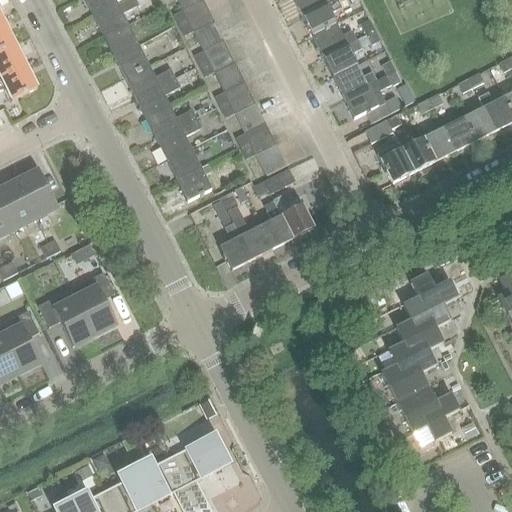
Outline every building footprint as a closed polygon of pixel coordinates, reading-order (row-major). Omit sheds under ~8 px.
[(82,0),(92,19),(115,7),(110,0),(82,0)] [(135,0),(128,0),(115,7),(92,19),(102,39),(125,28),(119,16),(139,7),(135,0)] [(201,0),(180,0),(177,2),(182,12),(202,1),(201,0)] [(290,0),(300,19),(336,1),(335,0),(290,0)] [(202,1),(182,12),(187,22),(208,12),(202,2),(202,1)] [(300,19),(311,39),(335,27),(329,16),(340,10),(336,1),(300,19)] [(182,12),(173,17),(178,27),(187,22),(182,12)] [(208,12),(187,22),(192,33),(213,23),(208,12)] [(187,22),(178,27),(183,37),(192,33),(187,22)] [(360,27),(365,37),(374,33),(369,22),(360,27)] [(213,23),(192,33),(197,43),(218,33),(213,23)] [(0,53),(14,46),(3,25),(0,25),(0,53)] [(335,27),(311,39),(321,59),(356,42),(352,33),(341,39),(335,27)] [(102,39),(113,60),(135,48),(125,28),(102,39)] [(218,33),(197,43),(202,52),(223,42),(218,33)] [(374,33),(365,37),(371,48),(379,43),(374,33)] [(208,63),(228,53),(223,42),(202,53),(208,63)] [(321,59),(332,80),(356,68),(350,57),(361,51),(356,42),(321,59)] [(0,80),(25,68),(14,46),(0,53),(0,80)] [(113,60),(123,80),(146,69),(135,48),(113,60)] [(202,53),(193,57),(199,68),(208,63),(202,53)] [(228,53),(208,63),(213,73),(213,74),(234,64),(228,53)] [(511,67),(509,61),(498,66),(503,74),(511,69),(511,67)] [(208,63),(199,68),(204,78),(213,73),(208,63)] [(381,68),(386,78),(395,74),(389,63),(381,68)] [(234,64),(213,74),(219,85),(239,75),(234,64)] [(0,80),(11,103),(36,90),(25,68),(0,80)] [(332,80),(342,100),(376,83),(372,74),(361,80),(356,68),(332,80)] [(146,69),(123,80),(134,101),(175,80),(171,72),(152,82),(146,69)] [(395,74),(386,78),(392,89),(400,84),(395,74)] [(244,84),(239,75),(219,85),(223,94),(244,84)] [(472,90),(482,85),(478,76),(468,81),(472,90)] [(376,83),(342,100),(353,122),(365,116),(370,126),(390,116),(384,105),(377,109),(371,98),(390,87),(386,78),(376,83)] [(134,101),(144,121),(167,110),(161,99),(179,89),(175,80),(134,101)] [(468,81),(457,87),(462,95),(472,90),(468,81)] [(244,84),(223,94),(229,104),(249,94),(244,84)] [(511,90),(500,97),(502,101),(511,120),(511,90)] [(229,104),(223,94),(214,99),(220,109),(229,104)] [(249,94),(229,104),(234,115),(254,105),(249,94)] [(482,111),(494,134),(511,125),(511,120),(502,101),(491,106),(487,96),(477,101),(482,111)] [(431,111),(441,105),(437,97),(427,102),(431,111)] [(427,102),(416,107),(421,116),(431,111),(427,102)] [(229,104),(220,109),(225,119),(234,115),(229,104)] [(239,125),(259,115),(254,105),(234,115),(239,125)] [(206,115),(203,109),(195,113),(198,119),(206,115)] [(167,110),(144,121),(155,142),(196,121),(192,113),(173,123),(167,110)] [(473,145),(494,134),(482,111),(461,122),(473,145)] [(259,115),(239,125),(244,135),(264,125),(259,115)] [(390,136),(402,130),(396,118),(384,124),(390,136)] [(452,156),(473,145),(461,122),(451,127),(447,120),(436,125),(452,156)] [(155,142),(165,163),(188,151),(181,139),(200,129),(196,121),(155,142)] [(384,124),(364,134),(370,146),(390,136),(384,124)] [(250,146),(270,136),(264,125),(244,135),(250,146)] [(420,142),(432,166),(452,156),(436,125),(429,129),(433,136),(420,142)] [(244,135),(235,140),(241,150),(250,146),(244,135)] [(270,136),(250,146),(255,156),(255,157),(276,147),(275,146),(270,136)] [(432,166),(420,142),(399,153),(411,177),(432,166)] [(255,156),(250,146),(241,150),(246,161),(255,156)] [(255,157),(261,168),(281,157),(280,156),(276,147),(255,157)] [(392,187),(411,177),(399,153),(396,147),(377,157),(380,163),(392,187)] [(165,163),(175,183),(198,172),(188,151),(165,163)] [(281,157),(261,168),(266,178),(286,168),(281,157)] [(206,168),(198,172),(175,183),(187,205),(209,193),(202,179),(209,175),(206,168)] [(288,172),(253,189),(259,202),(294,184),(288,172)] [(37,173),(16,184),(35,222),(57,211),(37,173)] [(16,184),(0,191),(0,206),(13,233),(35,222),(16,184)] [(233,194),(239,207),(246,203),(240,191),(233,194)] [(250,263),(271,253),(259,229),(250,234),(232,200),(221,206),(226,215),(226,216),(232,226),(250,263)] [(292,242),(313,231),(301,208),(292,212),(287,202),(275,209),(292,242)] [(220,203),(212,207),(219,220),(226,216),(226,215),(221,206),(220,203)] [(0,206),(0,239),(13,233),(0,206)] [(271,253),(292,242),(275,209),(268,212),(273,222),(259,229),(271,253)] [(250,263),(232,226),(223,231),(230,244),(218,250),(230,274),(250,263)] [(54,243),(47,246),(52,257),(59,253),(54,243)] [(47,246),(40,250),(45,260),(52,257),(47,246)] [(77,252),(82,263),(93,257),(88,246),(77,252)] [(456,260),(453,253),(450,248),(427,260),(429,264),(433,271),(456,260)] [(11,264),(4,268),(10,279),(17,275),(11,264)] [(4,268),(0,270),(0,277),(3,282),(10,279),(4,268)] [(69,292),(73,301),(74,301),(94,339),(116,327),(103,302),(113,297),(102,275),(69,292)] [(409,285),(417,299),(425,316),(442,308),(457,300),(449,283),(433,291),(426,276),(409,285)] [(511,283),(508,276),(498,281),(505,296),(497,300),(511,330),(511,332),(507,335),(511,345),(511,283)] [(72,350),(94,339),(74,301),(73,301),(61,307),(57,299),(37,309),(48,330),(59,325),(72,350)] [(449,321),(442,308),(425,316),(417,299),(402,307),(409,322),(418,339),(435,330),(450,323),(449,321)] [(12,333),(0,338),(0,341),(18,377),(40,366),(27,341),(38,335),(27,314),(7,324),(12,333)] [(394,330),(402,344),(411,362),(428,353),(442,345),(435,330),(418,339),(409,322),(394,330)] [(0,386),(18,377),(0,341),(0,386)] [(435,368),(428,353),(411,362),(402,344),(387,352),(395,367),(403,384),(420,376),(435,368)] [(427,390),(420,376),(403,384),(395,367),(380,375),(396,406),(427,390)] [(352,389),(362,384),(356,370),(345,375),(352,389)] [(456,384),(449,387),(452,394),(459,391),(456,384)] [(411,437),(426,429),(418,412),(434,404),(427,390),(396,406),(411,437)] [(450,396),(434,404),(418,412),(426,429),(434,444),(451,436),(443,421),(458,413),(450,396)] [(205,421),(215,416),(207,402),(198,407),(205,421)] [(358,410),(363,420),(375,413),(369,404),(358,410)] [(395,407),(388,411),(391,418),(398,414),(395,407)] [(364,423),(375,445),(387,439),(375,417),(364,423)] [(471,425),(461,430),(466,441),(477,436),(471,425)] [(211,439),(169,461),(193,509),(205,502),(196,484),(226,468),(211,439)] [(92,463),(98,474),(108,468),(103,457),(92,463)] [(180,511),(186,511),(193,509),(169,461),(153,469),(151,464),(134,473),(152,506),(172,496),(180,511)] [(75,474),(80,483),(91,476),(87,468),(75,474)] [(114,511),(140,511),(152,506),(134,473),(118,481),(120,485),(105,493),(114,511)] [(27,495),(31,502),(40,497),(37,490),(27,495)] [(114,511),(105,493),(89,501),(87,497),(70,505),(73,511),(114,511)]
